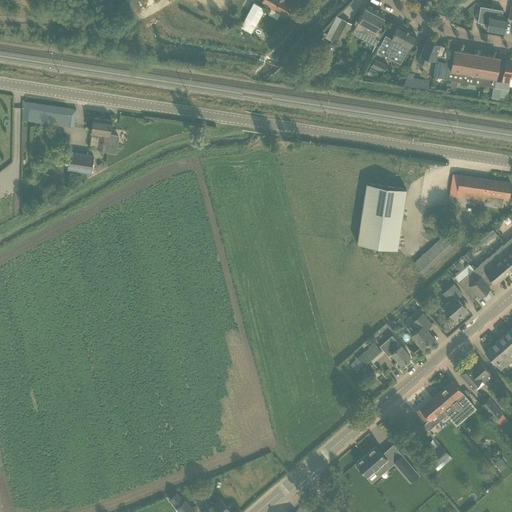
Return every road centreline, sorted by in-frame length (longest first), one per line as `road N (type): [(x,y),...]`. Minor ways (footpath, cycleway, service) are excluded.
road 1 (tertiary): [(511,163),(0,83)]
road 2 (unclassified): [(303,471),(511,295)]
road 3 (residential): [(511,47),(465,38),(386,0)]
